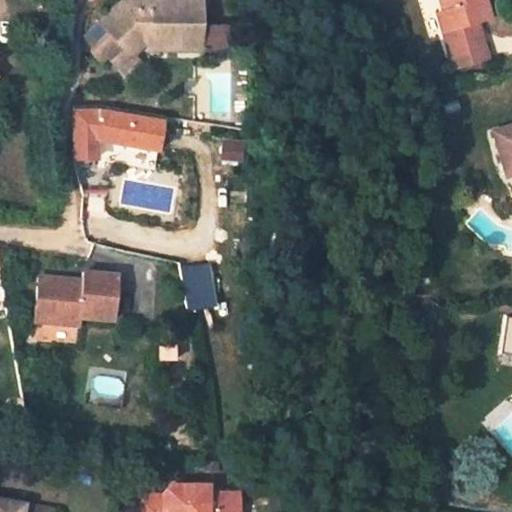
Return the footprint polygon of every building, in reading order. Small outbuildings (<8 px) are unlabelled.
[(198,22),(197,0),(120,0),(82,34),(86,41),(99,56),(105,51),(118,66),(133,54),(128,48),(126,46),(138,33),(150,33),(150,43),(198,42),(198,22)] [(489,18),(483,0),(437,0),(440,10),(435,11),(444,45),(464,39),(460,27),(475,22),(489,18)] [(223,42),(223,22),(198,22),(198,42),(223,42)] [(450,67),(484,58),(475,22),(460,27),(464,39),(444,45),(450,67)] [(139,44),(150,43),(150,33),(138,33),(139,44)] [(123,72),(137,60),(133,55),(133,54),(118,66),(123,72)] [(163,123),(96,111),(73,111),(73,157),(95,157),(95,136),(101,137),(158,147),(163,123)] [(511,126),(494,132),(505,172),(511,169),(511,126)] [(212,264),(181,266),(184,310),(215,308),(212,264)] [(120,276),(86,274),(85,280),(42,277),(38,316),(59,317),(59,325),(81,326),(82,318),(116,320),(120,276)] [(37,323),(59,325),(59,317),(38,316),(37,323)] [(33,339),(76,344),(78,330),(35,325),(33,339)] [(133,488),(130,511),(239,511),(238,484),(206,486),(205,478),(170,481),(160,492),(133,488)] [(25,504),(0,499),(0,511),(35,511),(24,510),(25,504)]
